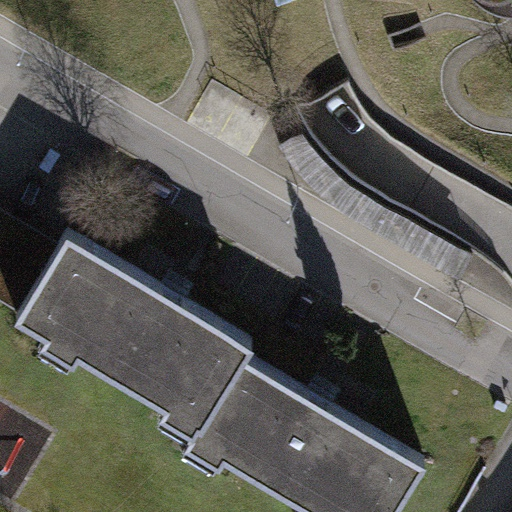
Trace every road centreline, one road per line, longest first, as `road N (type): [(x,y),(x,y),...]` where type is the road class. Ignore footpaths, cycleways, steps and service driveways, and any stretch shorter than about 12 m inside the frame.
road 1 (residential): [(193,184),(511,366)]
road 2 (residential): [(0,72),(193,184)]
